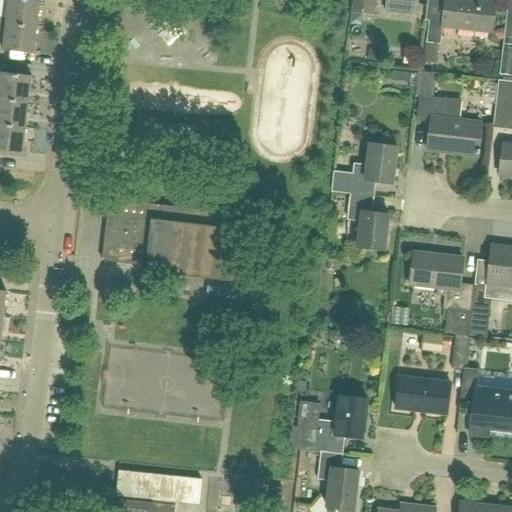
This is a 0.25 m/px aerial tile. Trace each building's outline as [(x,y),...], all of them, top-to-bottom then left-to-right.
[(0,29),(5,30),(6,26),(36,29),(39,3),(10,0),(8,0),(6,20),(0,19),(0,29)] [(353,0),(352,14),(372,16),(373,0),(353,0)] [(445,0),(442,20),(429,19),(426,44),(440,45),(442,28),(491,34),(495,2),(476,0),(445,0)] [(511,26),(505,25),(499,77),(511,78),(511,26)] [(34,54),(33,54),(36,29),(6,26),(5,30),(3,46),(0,45),(0,54),(2,55),(2,56),(3,56),(4,52),(34,55),(34,54)] [(436,90),(436,70),(417,70),(417,90),(436,90)] [(0,101),(28,104),(31,79),(31,77),(0,73),(0,75),(1,75),(0,80),(0,101)] [(511,82),(499,81),(497,95),(492,129),(506,131),(509,107),(511,107),(511,82)] [(457,120),(460,102),(420,97),(417,121),(431,122),(427,151),(476,157),(481,123),(457,120)] [(0,126),(25,129),(28,104),(0,101),(0,126)] [(0,152),(22,155),(25,129),(0,126),(0,152)] [(351,194),(374,197),(376,182),(393,184),(398,148),(370,145),(367,166),(354,165),(353,174),(333,172),(330,192),(351,194)] [(511,178),(511,146),(504,146),(500,177),(511,178)] [(127,185),(128,170),(114,169),(113,183),(127,185)] [(372,213),(374,197),(351,194),(348,216),(361,218),(357,248),(385,251),(389,215),(372,213)] [(232,283),(239,232),(238,232),(240,217),(129,204),(110,202),(102,263),(147,268),(146,272),(232,283)] [(511,249),(492,247),(487,286),(488,286),(489,280),(511,282),(511,249)] [(445,329),(452,330),(468,332),(474,288),(474,286),(460,285),(463,259),(413,253),(409,285),(437,288),(436,296),(444,297),(443,309),(447,310),(445,329)] [(474,288),(468,332),(486,334),(488,315),(484,314),(487,290),(474,288)] [(442,353),(444,338),(423,336),(421,351),(442,353)] [(463,372),(465,359),(467,340),(455,339),(451,370),(463,372)] [(511,433),(511,391),(476,387),(478,371),(466,369),(460,415),(472,416),(469,435),(483,436),(484,430),(511,433)] [(446,415),(450,384),(399,377),(396,409),(446,415)] [(294,448),(322,452),(343,454),(344,450),(345,436),(363,438),(367,399),(340,395),(336,422),(298,417),(294,448)] [(354,511),(359,472),(341,470),(343,454),(322,452),(319,481),(330,482),(327,508),(337,510),(337,511),(354,511)] [(199,505),(202,480),(119,472),(116,497),(186,504),(199,505)] [(174,511),(176,506),(121,499),(119,511),(174,511)] [(511,511),(511,509),(461,503),(459,511),(511,511)]
